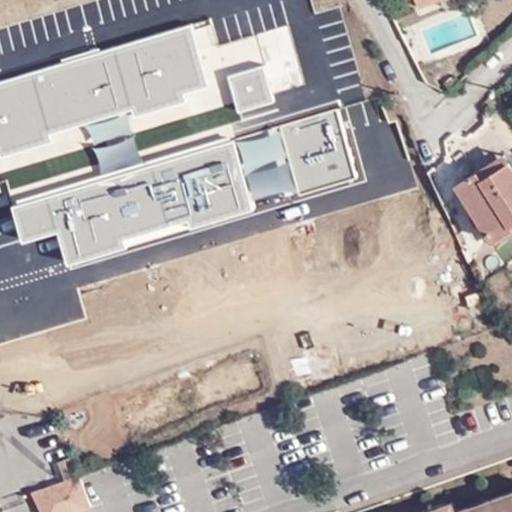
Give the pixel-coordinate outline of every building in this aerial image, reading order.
[(450,0),(422,0),(426,10),(450,0)] [(0,187),(58,173),(50,137),(0,149),(0,187)] [(511,149),(487,168),(493,176),(511,162),(511,149)] [(487,168),(463,185),(498,234),(511,223),(511,162),(493,176),(487,168)] [(81,472),(35,489),(43,511),(65,511),(92,502),(81,472)] [(511,511),(511,486),(458,505),(440,511),(511,511)] [(414,511),(440,511),(458,505),(455,497),(440,498),(432,500),(426,503),(414,511)]
